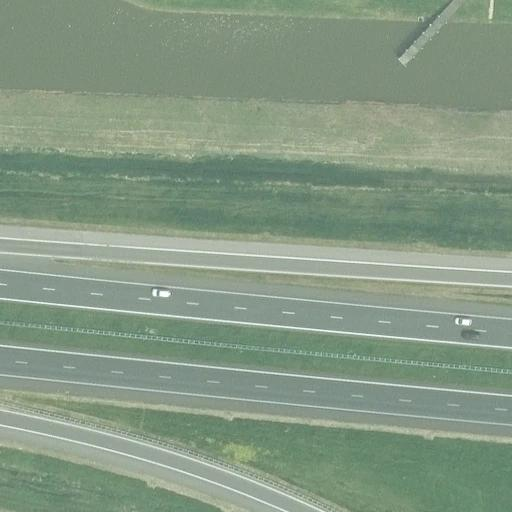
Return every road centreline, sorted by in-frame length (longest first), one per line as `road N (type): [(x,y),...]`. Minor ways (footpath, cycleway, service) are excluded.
road 1 (motorway): [(0,361),(511,412)]
road 2 (motorway): [(511,334),(0,284)]
road 3 (motorway): [(511,281),(0,245)]
road 4 (motorway): [(0,417),(133,449),(297,511)]
